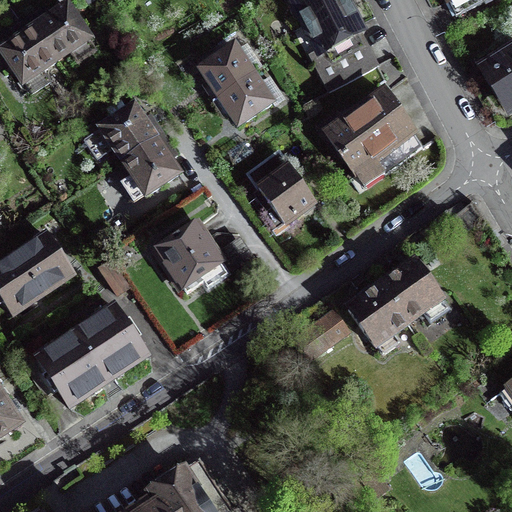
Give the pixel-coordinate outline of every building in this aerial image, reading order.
[(343,0),(313,0),(297,9),(319,51),(310,56),(329,93),(379,67),(348,9),(343,0)] [(488,0),(447,0),(456,17),(480,4),(488,0)] [(39,14),(28,21),(56,63),(70,54),(77,64),(95,52),(88,41),(90,40),(67,7),(45,22),(42,18),(39,14)] [(43,72),(56,63),(28,21),(17,28),(20,33),(23,37),(0,52),(23,85),(24,84),(31,95),(50,82),(43,72)] [(238,47),(199,72),(209,87),(229,118),(240,135),(279,109),(238,47)] [(509,108),(511,106),(511,55),(505,59),(498,48),(479,60),(509,108)] [(326,135),(365,190),(424,148),(385,93),(345,121),(326,135)] [(138,106),(100,132),(148,203),(186,178),(172,157),(150,125),(138,106)] [(280,155),(249,177),(289,233),(306,221),(320,211),(280,155)] [(444,224),(457,239),(482,221),(477,213),(473,205),(450,221),(449,220),(444,224)] [(198,224),(157,252),(187,296),(205,284),(210,291),(220,283),(255,260),(241,239),(218,254),(198,224)] [(47,238),(0,270),(0,296),(13,316),(72,276),(60,257),(47,238)] [(113,260),(99,270),(117,296),(124,292),(130,287),(113,260)] [(393,277),(381,286),(409,324),(424,313),(430,323),(447,310),(441,302),(443,301),(416,263),(399,276),(398,274),(393,277)] [(409,324),(381,286),(368,295),(364,298),(365,299),(348,312),(375,349),(376,348),(383,357),(399,344),(393,336),(409,324)] [(115,310),(26,369),(45,398),(57,390),(69,407),(108,382),(146,356),(115,310)] [(329,349),(349,334),(334,313),(293,343),(308,364),(329,349)] [(0,438),(21,425),(0,393),(0,438)] [(371,467),(375,473),(363,481),(375,498),(388,490),(380,479),(394,469),(386,456),(371,467)] [(243,511),(241,510),(238,509),(232,511),(231,511),(199,463),(182,474),(184,476),(151,498),(152,499),(131,511),(243,511)]
